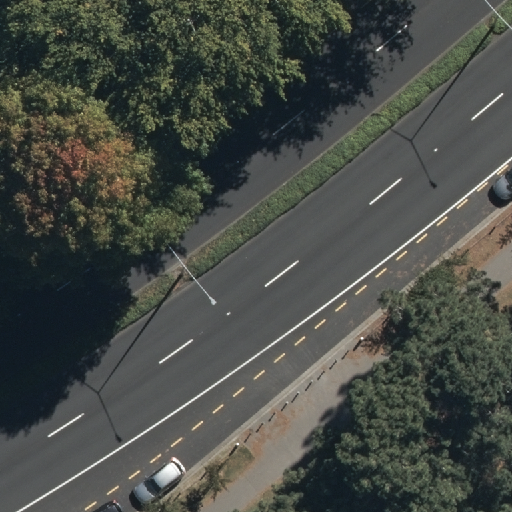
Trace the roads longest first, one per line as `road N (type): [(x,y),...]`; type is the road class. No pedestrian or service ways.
road 1 (primary): [(511,92),(281,274),(0,470)]
road 2 (primary): [(0,328),(265,144),(444,0)]
